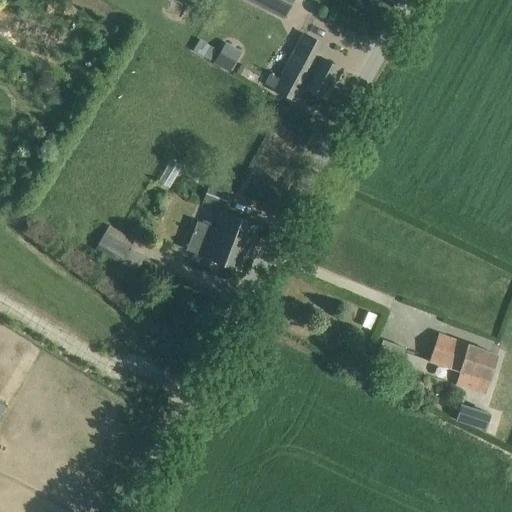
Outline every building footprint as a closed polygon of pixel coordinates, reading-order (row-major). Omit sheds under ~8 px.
[(246,0),(284,19),(293,0),(246,0)] [(326,45),(305,34),(281,79),(274,75),(268,85),(276,89),(275,89),(296,101),(304,86),(326,97),(341,68),(319,57),(326,45)] [(242,52),(225,42),(214,61),(230,71),(242,52)] [(225,208),(230,196),(209,187),(204,200),(225,208)] [(258,224),(239,217),(223,211),(216,228),(197,220),(186,249),(205,256),(240,270),(258,224)] [(121,265),(135,240),(109,226),(95,250),(121,265)] [(485,395),(497,356),(438,333),(428,361),(469,375),(464,388),(485,395)] [(359,367),(365,357),(347,349),(342,360),(359,367)] [(486,429),(491,413),(461,404),(456,419),(486,429)]
